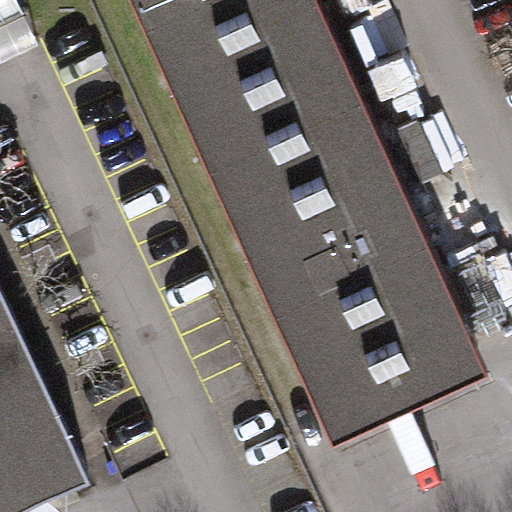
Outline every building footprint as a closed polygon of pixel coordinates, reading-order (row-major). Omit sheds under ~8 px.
[(129,0),(336,426),(496,348),(326,0),(129,0)] [(0,87),(31,73),(0,6),(0,87)] [(132,79),(166,150),(165,151),(206,237),(234,224),(158,66),(132,79)] [(412,156),(448,231),(501,206),(479,160),(456,171),(442,142),(412,156)] [(0,511),(80,511),(121,493),(0,240),(0,511)]
